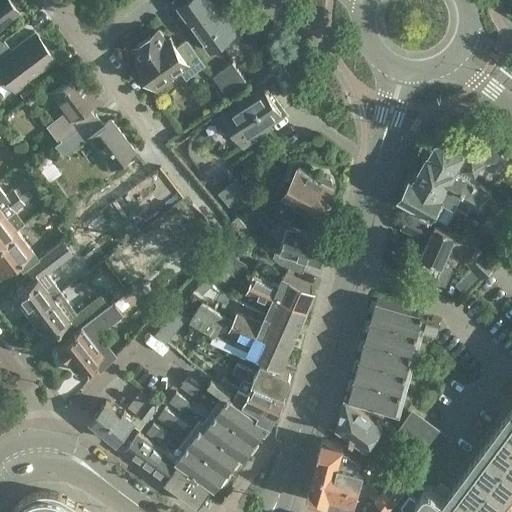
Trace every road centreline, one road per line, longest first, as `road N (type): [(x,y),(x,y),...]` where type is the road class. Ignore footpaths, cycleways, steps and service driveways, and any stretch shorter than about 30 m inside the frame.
road 1 (tertiary): [(272,511),(349,265)]
road 2 (residential): [(94,43),(219,217)]
road 3 (residential): [(507,366),(434,298),(349,265)]
